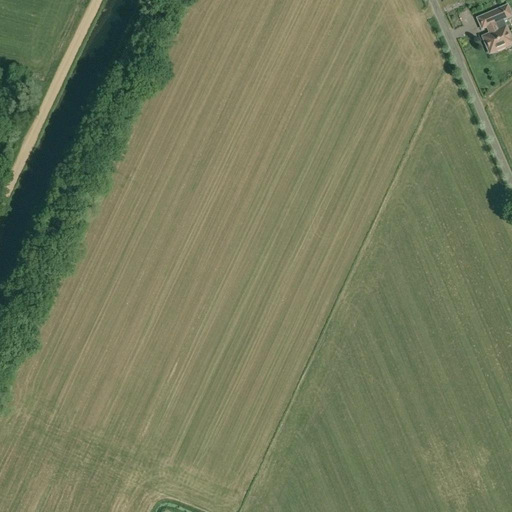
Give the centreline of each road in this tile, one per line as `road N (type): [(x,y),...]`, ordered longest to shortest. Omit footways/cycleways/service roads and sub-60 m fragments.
road 1 (track): [(0,308),(145,0)]
road 2 (track): [(0,200),(94,0)]
road 3 (unclassified): [(511,178),(434,0)]
